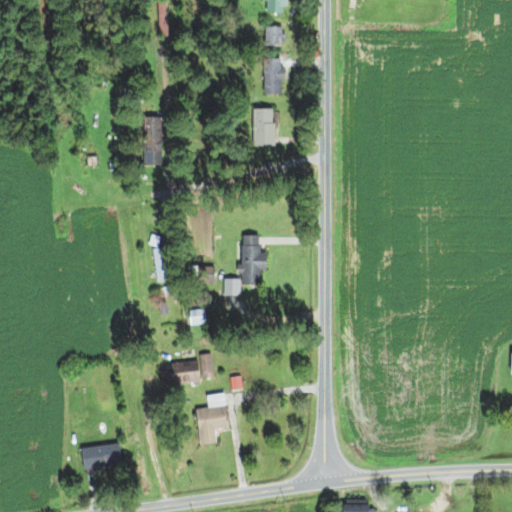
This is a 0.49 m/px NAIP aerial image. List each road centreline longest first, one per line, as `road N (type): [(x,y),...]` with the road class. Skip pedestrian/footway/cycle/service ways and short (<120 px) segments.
road 1 (residential): [(325,483),(325,0)]
road 2 (residential): [(121,511),(325,483),(511,469)]
road 3 (residential): [(324,154),(150,194)]
